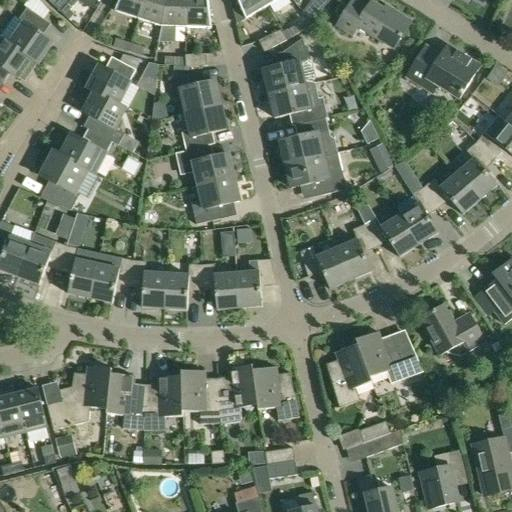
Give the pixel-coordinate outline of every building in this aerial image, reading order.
[(49,22),(58,14),(44,0),(38,0),(33,5),(49,22)] [(46,0),(58,10),(64,4),(60,0),(46,0)] [(69,21),(75,14),(79,9),(69,0),(68,0),(64,4),(58,10),(69,21)] [(101,0),(77,0),(86,8),(92,8),(98,2),(99,3),(101,0)] [(120,0),(115,12),(139,20),(145,0),(120,0)] [(145,0),(139,20),(162,27),(166,0),(145,0)] [(187,0),(166,0),(162,27),(159,43),(175,43),(176,28),(186,28),(187,0)] [(208,0),(187,0),(186,28),(212,29),(208,0)] [(237,25),(246,20),(267,7),(263,0),(237,0),(241,7),(233,10),(237,25)] [(320,0),(314,7),(320,12),(331,1),(330,0),(320,0)] [(353,35),(358,27),(394,49),(411,23),(394,12),(392,16),(371,3),(367,11),(352,2),(338,25),(353,35)] [(24,23),(10,43),(10,44),(32,60),(32,61),(37,64),(38,65),(54,43),(42,36),(42,32),(48,23),(27,9),(19,20),(24,23)] [(305,30),(302,27),(300,24),(287,32),(291,38),(305,30)] [(264,52),(286,41),(281,31),(259,42),(264,52)] [(25,82),(37,64),(32,61),(32,60),(10,44),(10,43),(3,39),(0,43),(0,66),(19,80),(20,78),(25,82)] [(114,47),(128,52),(131,44),(116,39),(114,47)] [(263,71),(269,95),(317,84),(312,63),(308,60),(303,39),(284,52),(287,65),(263,71)] [(128,52),(143,56),(145,48),(131,44),(128,52)] [(481,66),(448,46),(441,56),(426,46),(406,78),(433,95),(438,87),(459,101),(481,66)] [(187,68),(207,66),(206,54),(185,56),(186,58),(185,58),(185,66),(186,66),(187,68)] [(164,59),(164,64),(165,67),(185,66),(185,58),(164,59)] [(87,90),(94,93),(118,105),(119,105),(131,83),(130,82),(136,71),(115,60),(110,69),(107,70),(99,66),(87,90)] [(150,64),(143,76),(157,82),(159,66),(150,64)] [(182,98),(185,114),(222,106),(216,82),(201,85),(199,73),(169,80),(174,100),(182,98)] [(323,98),(320,99),(317,84),(269,95),(275,119),(298,114),(301,125),(303,125),(326,120),(326,119),(328,119),(323,98)] [(87,130),(91,132),(112,143),(119,146),(124,135),(115,131),(126,109),(119,105),(118,105),(94,93),(83,114),(90,118),(91,121),(87,130)] [(186,152),(203,148),(208,147),(206,135),(228,130),(222,106),(185,114),(189,131),(182,132),(186,152)] [(280,143),(286,166),(338,154),(335,140),(331,139),(326,120),(303,125),(306,137),(280,143)] [(485,133),(477,143),(496,161),(504,150),(511,156),(511,126),(507,123),(494,140),(485,133)] [(61,156),(60,156),(89,171),(88,172),(96,176),(112,143),(91,132),(87,140),(83,141),(72,135),(61,156)] [(474,160),(457,174),(480,201),(498,186),(485,171),(496,161),(477,143),(467,152),(474,160)] [(206,160),(203,148),(186,152),(176,155),(181,177),(195,174),(198,187),(235,178),(229,154),(206,160)] [(44,200),(72,211),(79,197),(76,196),(88,172),(89,171),(60,156),(61,156),(54,152),(40,177),(50,183),(51,186),(44,200)] [(347,191),(341,166),(338,154),(286,166),(291,189),(318,183),(321,197),(347,191)] [(434,180),(424,189),(439,210),(450,201),(463,216),(480,201),(457,174),(441,188),(434,180)] [(351,183),(356,190),(368,183),(363,176),(351,183)] [(240,202),(235,178),(198,187),(202,202),(192,205),(196,226),(221,220),(218,208),(240,202)] [(418,205),(400,216),(419,246),(438,234),(428,217),(439,210),(424,189),(413,196),(418,205)] [(376,219),(364,226),(376,249),(389,241),(399,258),(419,246),(400,216),(382,228),(376,219)] [(1,222),(0,225),(0,250),(4,252),(0,262),(0,270),(18,278),(31,245),(11,237),(15,228),(1,222)] [(357,241),(337,249),(351,282),(372,273),(364,254),(376,249),(364,226),(353,231),(357,241)] [(47,267),(58,272),(65,247),(55,243),(51,254),(31,245),(18,278),(39,287),(47,267)] [(58,272),(60,272),(72,275),(68,295),(90,300),(98,265),(77,261),(79,250),(65,247),(58,272)] [(330,290),(351,282),(337,249),(317,257),(313,248),(299,254),(309,278),(323,272),(330,290)] [(117,285),(130,288),(133,262),(121,259),(119,270),(98,265),(90,300),(113,304),(117,285)] [(497,281),(480,293),(495,313),(505,326),(511,320),(511,259),(492,275),(497,281)] [(258,272),(237,274),(240,309),(262,307),(261,288),(277,286),(271,261),(257,262),(258,272)] [(142,309),(165,310),(167,275),(145,273),(146,263),(133,262),(130,288),(143,289),(142,309)] [(189,292),(200,292),(202,292),(202,266),(189,265),(189,276),(167,275),(165,310),(187,312),(189,292)] [(214,265),(202,266),(202,292),(215,291),(217,311),(240,309),(237,274),(215,276),(214,265)] [(461,357),(486,343),(470,313),(453,323),(444,306),(419,319),(440,357),(447,353),(461,357)] [(414,348),(413,348),(400,353),(394,335),(381,340),(379,333),(356,341),(358,346),(370,379),(387,373),(391,385),(423,374),(414,348)] [(370,379),(358,346),(336,354),(338,361),(324,366),(339,409),(360,402),(356,389),(372,383),(370,379)] [(230,377),(218,380),(222,425),(243,421),(241,410),(258,406),(258,409),(258,407),(259,406),(253,372),(253,371),(253,369),(252,366),(229,371),(230,377)] [(254,372),(253,369),(253,371),(253,372),(259,406),(258,407),(258,409),(259,412),(276,408),(278,422),(300,418),(290,373),(278,376),(276,367),(254,372)] [(107,410),(108,410),(111,375),(112,370),(88,369),(87,375),(73,375),(73,388),(60,391),(62,403),(48,406),(53,431),(89,423),(90,409),(107,410)] [(182,372),(182,375),(181,378),(182,378),(182,413),(183,413),(183,412),(200,413),(200,425),(221,425),(222,425),(218,380),(205,379),(206,373),(182,372)] [(124,430),(144,431),(146,386),(134,385),(134,377),(111,376),(111,375),(108,410),(107,410),(107,415),(124,416),(124,430)] [(183,418),(183,416),(183,413),(182,413),(182,378),(181,378),(159,377),(158,386),(146,386),(144,431),(165,432),(166,418),(183,418)] [(48,428),(38,390),(16,395),(26,433),(48,428)] [(16,395),(0,399),(0,418),(5,438),(26,433),(16,395)] [(360,432),(364,444),(390,434),(386,423),(360,432)] [(511,470),(508,454),(511,453),(511,428),(502,430),(504,439),(473,446),(484,497),(511,490),(511,470)] [(404,445),(399,431),(390,434),(364,444),(362,445),(367,458),(404,445)] [(72,436),(56,440),(60,457),(61,459),(77,454),(72,436)] [(265,453),(267,466),(295,462),(293,449),(265,453)] [(144,464),(144,466),(153,466),(153,451),(144,450),(144,452),(144,464)] [(429,510),(459,503),(454,480),(467,477),(461,451),(434,457),(437,470),(420,474),(429,510)] [(134,452),(134,464),(135,464),(144,464),(144,452),(134,452)] [(224,452),(211,453),(213,465),(225,463),(224,452)] [(265,453),(249,454),(249,466),(266,465),(265,453)] [(43,458),(46,466),(57,463),(54,454),(43,458)] [(296,461),(295,462),(267,466),(269,480),(298,476),(296,461)] [(22,462),(12,465),(14,474),(24,471),(22,462)] [(1,468),(3,476),(14,474),(12,465),(1,468)] [(71,467),(56,472),(65,498),(80,493),(71,467)] [(254,470),(257,488),(270,486),(267,467),(254,470)] [(120,474),(124,485),(130,482),(132,478),(129,472),(120,474)] [(369,511),(397,511),(392,488),(375,492),(372,480),(359,483),(363,502),(368,505),(369,511)] [(262,511),(256,488),(235,494),(238,504),(236,504),(237,511),(262,511)] [(316,511),(313,493),(299,497),(302,510),(292,511),(316,511)]
